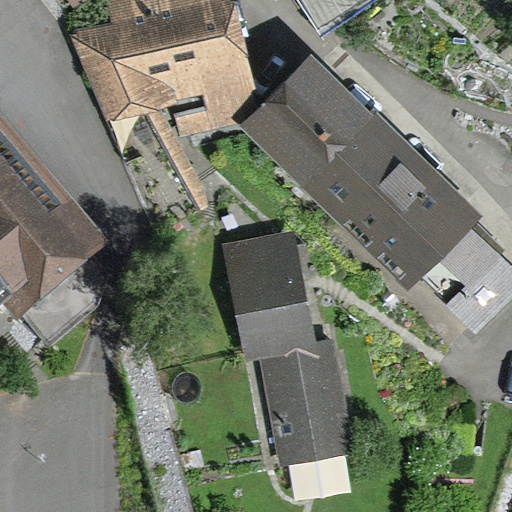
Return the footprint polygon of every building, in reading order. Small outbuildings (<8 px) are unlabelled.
[(105,119),(145,109),(198,211),(212,204),(160,105),(171,103),(180,137),(236,124),(261,98),(237,0),(105,0),(110,18),(70,28),(105,119)] [(301,0),(317,26),(362,0),(301,0)] [(477,334),(511,297),(511,266),(468,225),(480,212),(308,48),(261,98),(236,124),(408,288),(418,277),(477,334)] [(0,312),(2,311),(14,326),(21,319),(46,349),(85,317),(89,284),(78,272),(107,248),(0,121),(0,312)] [(293,228),(221,242),(245,361),(258,358),(280,464),(359,448),(336,334),(316,338),(293,228)]
